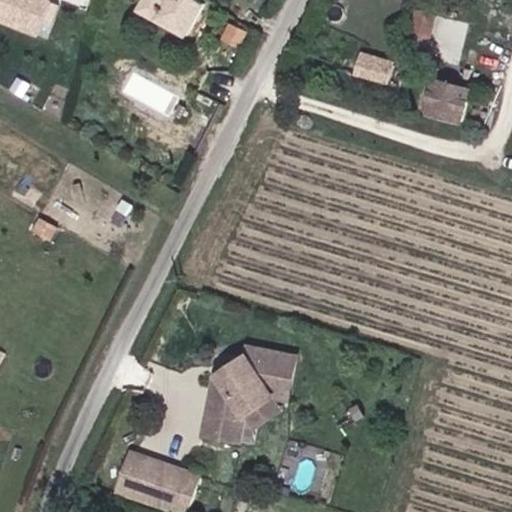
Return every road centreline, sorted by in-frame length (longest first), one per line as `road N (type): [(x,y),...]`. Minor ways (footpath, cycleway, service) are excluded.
road 1 (unclassified): [(45,511),(252,88)]
road 2 (residential): [(252,88),(445,148),(476,147),(496,136),(511,99)]
